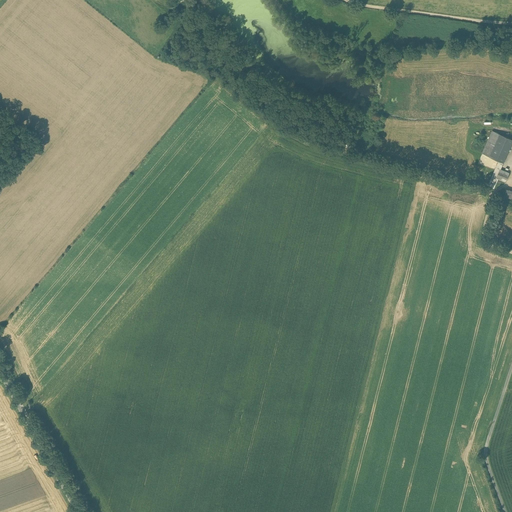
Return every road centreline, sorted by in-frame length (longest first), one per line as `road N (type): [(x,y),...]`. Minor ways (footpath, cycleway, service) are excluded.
road 1 (track): [(162,0),(183,15),(161,40),(161,53),(216,76),(298,139),(483,193),(492,203),(483,232),(493,247),(511,252)]
road 2 (track): [(334,511),(416,178)]
road 3 (track): [(511,22),(346,0)]
road 4 (unclassified): [(0,374),(75,511)]
road 5 (track): [(511,369),(485,447),(505,511)]
